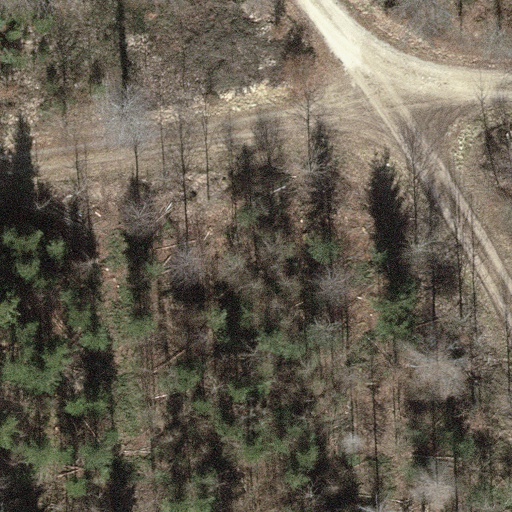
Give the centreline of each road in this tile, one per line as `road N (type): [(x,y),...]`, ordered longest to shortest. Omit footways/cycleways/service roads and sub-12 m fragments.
road 1 (track): [(385,82),(118,138),(0,149)]
road 2 (track): [(385,82),(511,310)]
road 3 (track): [(511,72),(385,82)]
